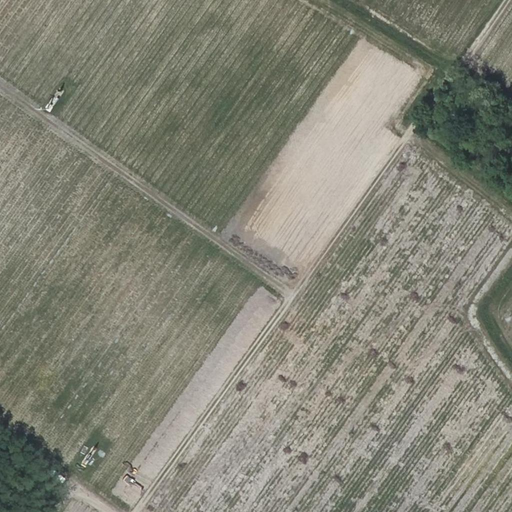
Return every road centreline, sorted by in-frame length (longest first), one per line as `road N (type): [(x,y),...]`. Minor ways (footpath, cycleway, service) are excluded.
road 1 (track): [(138,511),(504,0)]
road 2 (track): [(511,212),(397,125),(420,78),(416,65),(327,0)]
road 3 (track): [(511,379),(476,324),(480,298),(511,254)]
road 4 (track): [(0,426),(115,511)]
